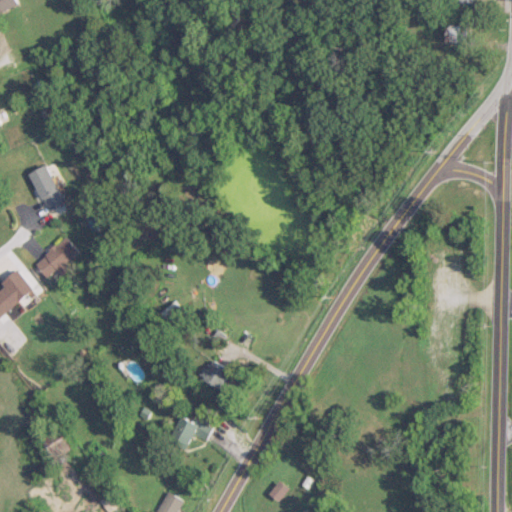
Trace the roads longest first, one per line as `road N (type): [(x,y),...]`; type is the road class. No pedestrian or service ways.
road 1 (secondary): [(219,511),(370,257),(509,79)]
road 2 (tertiary): [(495,511),(509,79)]
